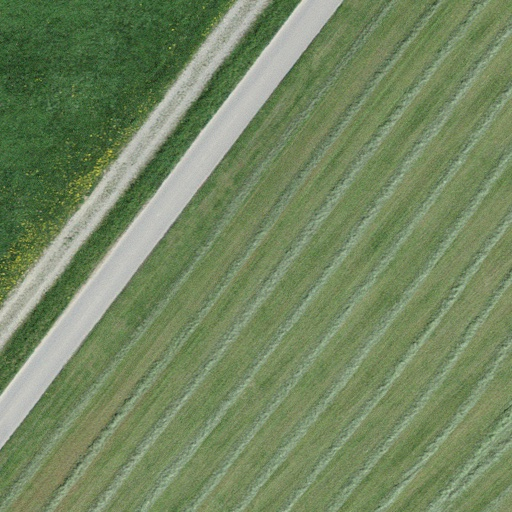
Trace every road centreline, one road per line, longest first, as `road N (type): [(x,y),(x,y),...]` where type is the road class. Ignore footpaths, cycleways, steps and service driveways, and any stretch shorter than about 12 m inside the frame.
road 1 (tertiary): [(0,425),(319,0)]
road 2 (track): [(256,0),(0,333)]
